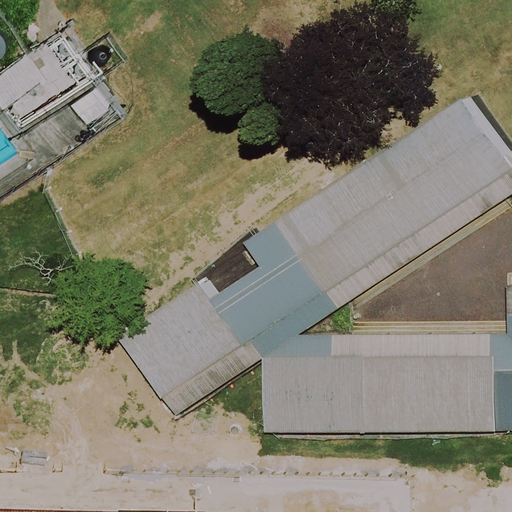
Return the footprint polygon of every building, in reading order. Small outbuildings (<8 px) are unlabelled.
[(15,57),(0,66),(0,114),(0,115),(37,91),(15,57)] [(159,407),(511,196),(511,185),(465,108),(107,321),(159,407)] [(511,341),(283,338),(260,353),(259,433),(511,437),(511,341)] [(451,511),(452,474),(364,474),(363,511),(451,511)] [(355,511),(356,499),(263,499),(262,511),(355,511)]
